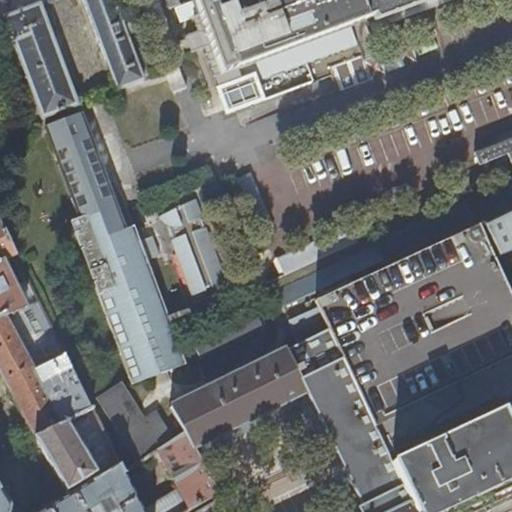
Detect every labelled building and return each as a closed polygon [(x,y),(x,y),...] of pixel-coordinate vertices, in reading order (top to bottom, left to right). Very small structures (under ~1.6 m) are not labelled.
[(113,0),(82,0),(117,91),(144,81),(126,34),(132,32),(129,23),(123,25),(113,0)] [(511,0),(197,0),(193,2),(199,16),(193,19),(203,47),(217,84),(239,76),(237,69),(422,0),(511,0)] [(174,5),(178,20),(193,17),(189,1),(174,5)] [(40,4),(4,18),(42,118),(77,105),(40,4)] [(80,113),(45,127),(54,152),(90,139),(80,113)] [(511,141),(477,157),(483,168),(511,155),(511,156),(511,141)] [(131,385),(185,365),(146,260),(158,255),(151,237),(139,242),(133,226),(126,229),(114,197),(75,212),(77,219),(70,222),(131,385)] [(474,229),(498,217),(488,198),(465,208),(463,203),(375,245),(386,268),(385,269),(369,236),(269,283),(298,345),(303,342),(328,330),(315,304),(317,302),(474,229)] [(193,295),(207,290),(207,289),(212,286),(213,288),(228,282),(206,227),(205,228),(201,218),(203,217),(196,199),(158,214),(167,224),(173,239),(171,240),(193,295)] [(511,209),(498,217),(474,229),(490,262),(511,251),(511,209)] [(0,378),(2,379),(33,437),(90,410),(0,224),(0,378)] [(511,308),(494,271),(490,262),(474,229),(317,302),(315,304),(328,330),(387,454),(414,511),(485,511),(488,511),(511,499),(511,308)] [(511,261),(494,271),(511,308),(511,261)] [(295,371),(305,392),(360,507),(362,511),(414,511),(387,454),(328,330),(303,342),(313,361),(295,371)] [(184,433),(192,448),(305,392),(295,371),(285,351),(171,408),(184,433)] [(113,415),(131,396),(115,380),(97,400),(113,415)] [(90,410),(33,437),(32,438),(68,497),(42,511),(7,511),(9,506),(0,490),(0,511),(186,511),(217,494),(192,448),(184,433),(157,451),(179,490),(142,511),(141,511),(123,473),(122,474),(90,410)] [(225,511),(218,499),(195,511),(225,511)]
